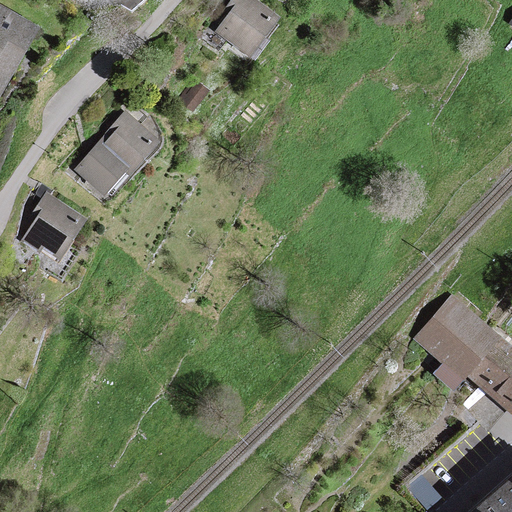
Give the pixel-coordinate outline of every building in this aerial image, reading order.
[(281,15),(257,0),(236,0),(217,29),(255,54),(281,15)] [(0,91),(37,30),(0,7),(0,91)] [(159,142),(126,113),(102,141),(79,167),(106,191),(128,166),(134,171),(159,142)] [(87,220),(48,193),(30,219),(35,223),(24,240),(43,254),(48,247),(63,257),(87,220)] [(511,344),(454,296),(419,338),(448,363),(439,374),(455,387),(468,372),(511,409),(511,344)] [(511,511),(511,483),(479,511),(511,511)]
